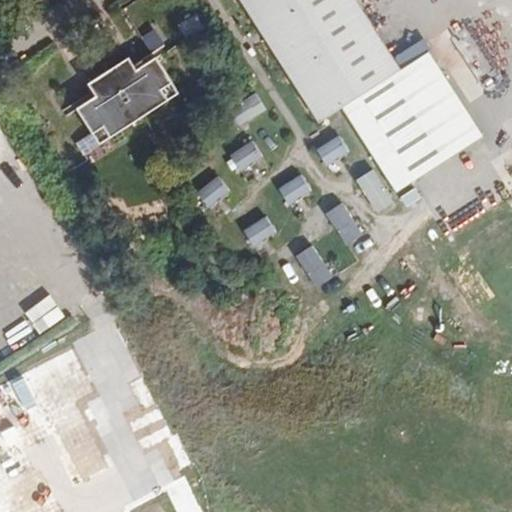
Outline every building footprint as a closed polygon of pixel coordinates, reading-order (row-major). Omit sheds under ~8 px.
[(239,0),(317,122),(400,66),(357,0),(239,0)] [(96,91),(76,105),(92,130),(103,123),(110,135),(167,99),(160,89),(173,80),(155,54),(138,65),(129,54),(89,81),(96,91)] [(173,80),(160,89),(167,99),(180,90),(173,80)] [(237,129),(268,112),(259,95),(228,112),(237,129)] [(103,123),(92,130),(99,142),(110,135),(103,123)] [(331,170),(353,152),(339,134),(316,152),(331,170)] [(245,177),(266,154),(249,140),(229,162),(245,177)] [(379,169),(360,178),(376,214),(395,205),(379,169)] [(290,207),(314,192),(303,173),(279,189),(290,207)] [(198,193),(212,209),(232,192),(218,175),(198,193)] [(343,202),(326,215),(350,246),(367,233),(343,202)] [(267,215),(243,232),(256,250),(279,233),(267,215)] [(319,289),(336,278),(314,245),(297,257),(319,289)] [(263,292),(248,291),(248,310),(262,311),(263,292)]
